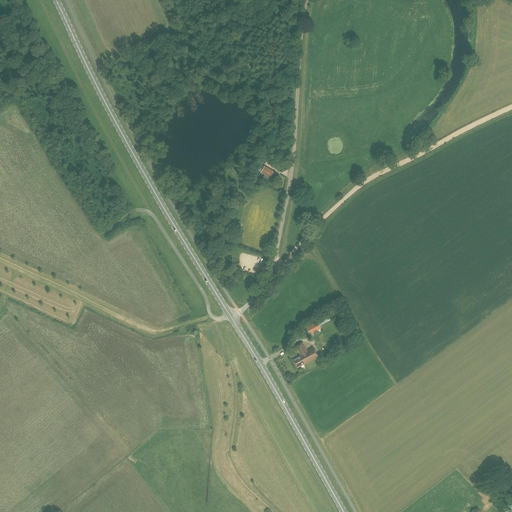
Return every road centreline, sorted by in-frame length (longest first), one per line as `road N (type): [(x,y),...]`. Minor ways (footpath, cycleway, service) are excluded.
road 1 (primary): [(229,316),(126,142),(55,0)]
road 2 (unclassified): [(229,316),(267,281),(292,166),(307,0)]
road 3 (track): [(267,281),(376,174),(511,107)]
road 4 (primary): [(342,511),(229,316)]
road 5 (residential): [(229,316),(213,318),(151,214),(131,212),(103,234)]
